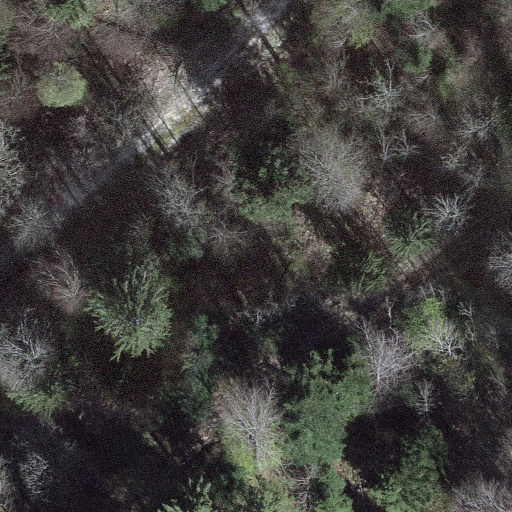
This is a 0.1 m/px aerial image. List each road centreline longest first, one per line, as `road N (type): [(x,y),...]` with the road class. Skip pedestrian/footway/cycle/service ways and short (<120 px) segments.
road 1 (track): [(102,511),(247,389),(511,208)]
road 2 (track): [(0,269),(187,110),(280,0)]
